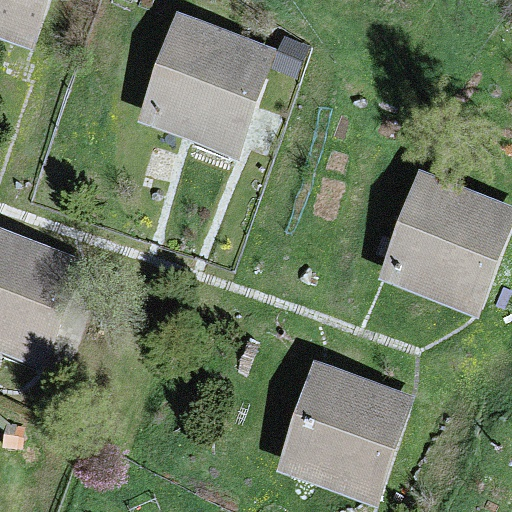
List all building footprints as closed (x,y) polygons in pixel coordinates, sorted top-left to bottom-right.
[(51,0),(0,0),(0,53),(33,65),(51,0)] [(160,148),(230,168),(269,61),(176,28),(145,113),(172,121),(160,148)] [(381,298),(474,331),(511,239),(511,220),(423,187),(381,298)] [(81,261),(0,238),(0,360),(44,373),(81,261)] [(280,486),(354,511),(377,511),(410,410),(317,377),(280,486)]
